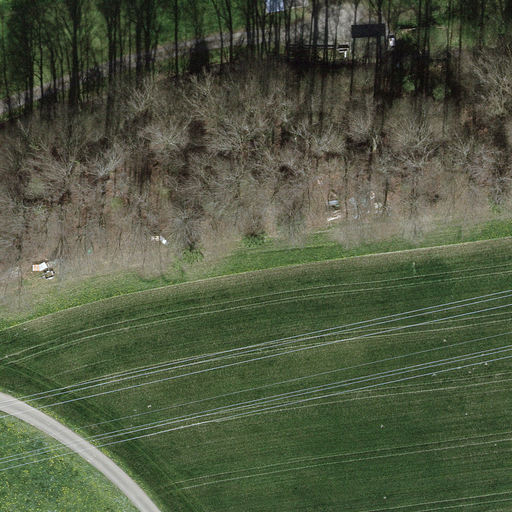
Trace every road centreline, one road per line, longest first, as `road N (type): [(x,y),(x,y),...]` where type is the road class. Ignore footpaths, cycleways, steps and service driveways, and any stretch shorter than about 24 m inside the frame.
road 1 (track): [(0,304),(150,261),(511,201)]
road 2 (track): [(0,113),(175,50),(344,16)]
road 3 (track): [(0,400),(81,446),(149,511)]
